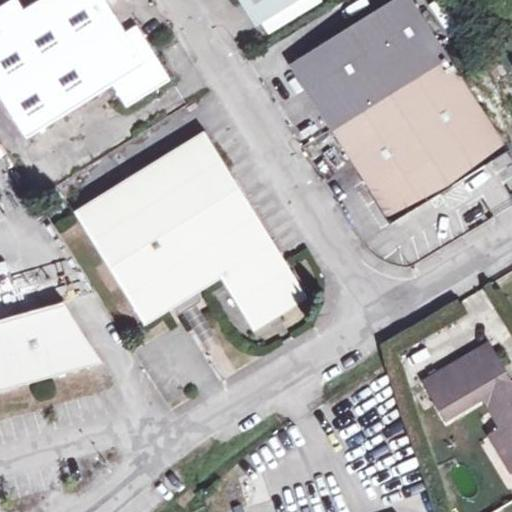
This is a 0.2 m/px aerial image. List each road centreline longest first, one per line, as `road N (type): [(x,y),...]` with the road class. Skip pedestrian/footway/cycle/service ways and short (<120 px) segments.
road 1 (residential): [(375,323),(177,0)]
road 2 (residential): [(375,323),(175,442),(101,511)]
road 3 (residential): [(511,241),(375,323)]
